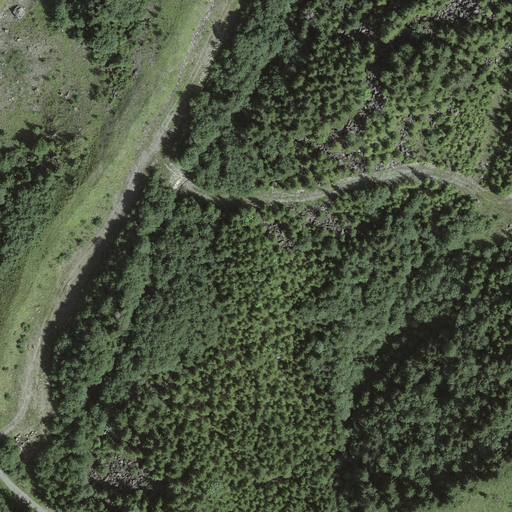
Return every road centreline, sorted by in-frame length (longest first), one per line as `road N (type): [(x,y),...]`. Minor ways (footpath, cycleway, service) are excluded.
road 1 (track): [(0,434),(20,419),(54,307),(124,203),(233,0)]
road 2 (track): [(153,147),(181,180),(214,196),(268,201),(410,168),(442,172),(505,204)]
